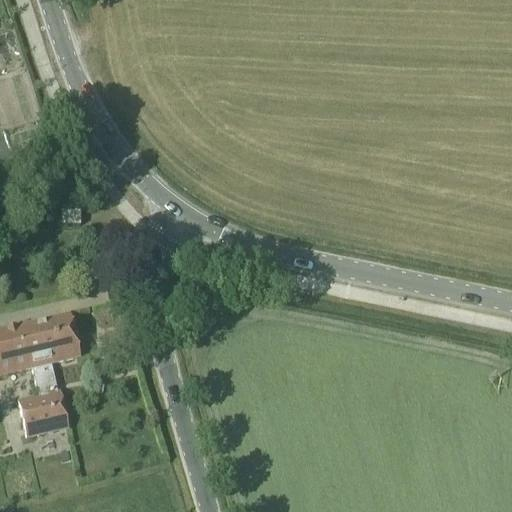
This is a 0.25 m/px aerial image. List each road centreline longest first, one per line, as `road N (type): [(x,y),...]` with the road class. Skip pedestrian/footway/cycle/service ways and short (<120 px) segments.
road 1 (tertiary): [(179,213),(255,248),(511,306)]
road 2 (tertiary): [(211,511),(143,282),(179,213)]
road 3 (tertiary): [(51,0),(91,112),(120,156),(179,213)]
